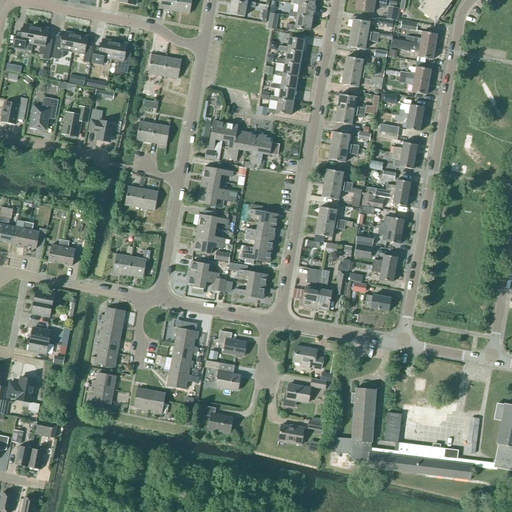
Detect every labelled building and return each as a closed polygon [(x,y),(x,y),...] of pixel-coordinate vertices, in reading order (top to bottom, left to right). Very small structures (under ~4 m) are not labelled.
[(175,12),(176,0),(161,0),(159,9),(175,12)] [(176,0),(175,12),(190,14),(192,0),(176,0)] [(385,8),(386,0),(370,0),(371,0),(370,0),(356,0),(355,10),(373,13),(374,6),(385,8)] [(420,0),(418,3),(422,5),(419,9),(435,22),(440,16),(443,18),(452,6),(449,4),(451,0),(420,0)] [(255,4),(247,2),(247,4),(232,1),(229,14),(245,17),(246,7),(254,8),(255,4)] [(312,19),(314,6),(299,4),(299,6),(297,13),(289,12),(288,17),(297,18),(297,16),(312,19)] [(399,9),(389,7),(387,19),(397,21),(399,9)] [(278,15),(270,14),(267,29),(276,30),(278,15)] [(310,32),(312,19),(297,16),(297,18),(295,26),(287,24),(286,29),(295,31),(295,29),(310,32)] [(392,28),(393,21),(379,18),(378,26),(392,28)] [(350,34),(378,39),(379,34),(371,32),(371,34),(368,33),(370,23),(353,20),(350,34)] [(416,31),(417,25),(402,22),(401,29),(416,31)] [(36,27),(24,25),(22,33),(17,32),(14,48),(31,52),(33,45),(36,27)] [(36,27),(33,45),(40,46),(39,53),(44,54),(43,59),(48,60),(52,43),(46,42),(49,30),(36,27)] [(72,52),(76,35),(63,32),(61,45),(55,44),(52,58),(59,60),(59,57),(63,58),(65,51),(72,52)] [(420,45),(435,48),(437,35),(422,32),(421,39),(406,37),(405,42),(420,45)] [(377,43),(378,39),(350,34),(348,48),(365,50),(366,40),(370,41),(370,42),(377,43)] [(76,35),(72,52),(84,55),(83,62),(89,63),(91,51),(85,50),(88,37),(76,35)] [(287,51),(302,54),(304,41),(289,38),(287,48),(279,47),(278,51),(286,53),(287,51)] [(111,60),(115,42),(102,40),(100,52),(94,51),(92,64),(98,65),(99,58),(111,60)] [(420,45),(405,42),(392,40),(391,48),(408,51),(409,50),(419,51),(418,58),(425,59),(433,60),(435,48),(420,45)] [(115,42),(111,60),(119,61),(118,68),(122,69),(122,73),(127,74),(130,61),(124,60),(127,45),(115,42)] [(386,59),(387,52),(376,50),(374,57),(386,59)] [(300,66),(302,54),(287,51),(286,53),(285,60),(277,59),(276,64),(284,65),(284,63),(300,66)] [(163,77),(166,58),(151,56),(148,74),(163,77)] [(344,71),(371,76),(372,71),(365,70),(364,71),(361,71),(363,60),(346,57),(344,71)] [(386,68),(394,69),(396,59),(387,57),(386,68)] [(166,58),(163,77),(178,79),(181,61),(166,58)] [(298,78),(300,66),(284,63),(284,65),(283,73),(275,71),(274,76),(282,77),(282,76),(298,78)] [(21,67),(7,64),(5,71),(20,74),(21,67)] [(414,80),(429,83),(431,70),(423,69),(416,67),(415,75),(400,72),(400,73),(397,72),(397,70),(394,69),(386,68),(385,75),(399,78),(398,83),(405,84),(406,79),(414,80)] [(383,78),(384,72),(376,70),(375,77),(383,78)] [(370,81),(371,76),(344,71),(341,85),(358,88),(360,78),(363,78),(363,79),(370,81)] [(87,75),(76,73),(74,81),(85,83),(87,75)] [(296,91),(298,78),(282,76),(282,77),(281,85),(273,84),(272,88),(280,90),(280,88),(296,91)] [(99,82),(88,80),(87,87),(97,89),(106,91),(107,86),(98,84),(99,82)] [(427,95),(429,83),(414,80),(411,93),(427,95)] [(398,88),(387,86),(385,93),(397,96),(398,88)] [(293,103),(296,91),(280,88),(280,90),(279,98),(270,96),(270,101),(278,102),(278,100),(293,103)] [(108,92),(96,90),(95,97),(106,99),(108,92)] [(395,105),(397,96),(385,94),(385,95),(382,94),(380,102),(395,105)] [(337,109),(365,114),(365,109),(358,108),(358,109),(354,108),(356,98),(340,95),(337,109)] [(55,120),(58,101),(44,98),(42,108),(34,106),(30,128),(46,131),(48,119),(55,120)] [(24,120),(27,100),(20,99),(19,105),(4,102),(1,122),(16,125),(17,119),(24,120)] [(291,116),(293,103),(278,100),(278,102),(276,110),(268,109),(267,113),(276,115),(276,113),(291,116)] [(399,116),(422,120),(424,108),(410,105),(408,114),(405,114),(405,111),(400,110),(399,116)] [(268,108),(259,107),(257,115),(267,117),(268,108)] [(87,122),(89,110),(80,108),(78,116),(67,114),(63,134),(77,137),(81,121),(87,122)] [(364,118),(365,114),(337,109),(335,123),(351,126),(353,115),(357,116),(356,117),(364,118)] [(422,120),(399,116),(395,115),(394,121),(407,123),(405,130),(420,132),(422,120)] [(100,122),(91,120),(89,132),(98,134),(97,140),(110,143),(113,124),(100,121),(100,122)] [(222,141),(225,124),(213,121),(208,150),(213,151),(215,140),(222,141)] [(151,143),(154,125),(139,123),(136,141),(151,143)] [(207,148),(211,126),(202,124),(198,146),(207,148)] [(236,132),(237,132),(238,126),(225,124),(222,141),(229,143),(227,154),(232,154),(236,132)] [(154,125),(151,143),(166,146),(169,128),(154,125)] [(385,133),(398,135),(399,128),(381,125),(380,132),(385,133)] [(248,134),(237,132),(236,132),(232,154),(231,160),(236,161),(238,150),(245,151),(248,134)] [(330,146),(358,151),(359,147),(351,145),(351,146),(348,146),(350,135),(333,132),(330,146)] [(369,141),(371,135),(371,134),(368,134),(359,132),(358,139),(369,141)] [(397,141),(398,135),(385,133),(384,139),(397,141)] [(255,165),(260,136),(248,134),(245,151),(252,153),(250,164),(255,165)] [(260,136),(255,165),(260,165),(262,154),(269,156),(273,138),(260,136)] [(392,153),(415,158),(418,145),(403,143),(402,149),(393,148),(392,153)] [(368,153),(358,151),(330,146),(328,160),(345,163),(347,153),(350,153),(350,155),(359,156),(359,157),(367,159),(368,153)] [(413,170),(415,158),(392,153),(391,159),(394,160),(393,167),(399,168),(400,167),(413,170)] [(381,171),(382,164),(371,162),(369,169),(381,171)] [(202,180),(219,183),(221,176),(232,178),(233,172),(204,167),(202,180)] [(324,184),(351,189),(352,184),(345,183),(345,184),(341,183),(343,173),(326,170),(324,184)] [(394,181),(395,173),(383,171),(382,179),(394,181)] [(218,190),(219,183),(202,180),(200,192),(228,197),(229,191),(218,190)] [(385,191),(409,195),(411,183),(396,180),(395,186),(386,185),(385,191)] [(351,193),(351,189),(324,184),(321,198),(338,201),(340,190),(343,191),(343,192),(351,193)] [(140,208),(143,190),(128,188),(125,206),(140,208)] [(409,195),(385,191),(368,188),(367,194),(364,194),(362,205),(372,207),(374,196),(391,199),(391,198),(393,199),(392,205),(407,207),(409,195)] [(143,190),(140,208),(155,211),(158,193),(143,190)] [(228,202),(228,197),(200,192),(198,204),(215,207),(216,200),(228,202)] [(373,215),(374,209),(362,206),(360,213),(373,215)] [(317,222),(345,226),(346,222),(338,220),(338,222),(334,221),(336,211),(320,208),(317,222)] [(12,244),(16,228),(7,226),(8,224),(9,225),(10,219),(11,220),(13,210),(7,209),(0,242),(12,244)] [(258,225),(275,228),(278,215),(262,212),(249,210),(248,215),(259,217),(258,225)] [(197,227),(215,231),(216,224),(227,226),(228,220),(216,218),(203,216),(200,215),(197,227)] [(379,229),(402,233),(404,220),(390,218),(388,227),(385,227),(385,224),(380,223),(379,229)] [(24,247),(29,223),(24,222),(23,228),(24,228),(24,230),(16,228),(12,244),(24,247)] [(344,231),(345,226),(317,222),(315,235),(331,238),(333,228),(337,229),(336,230),(344,231)] [(29,223),(24,247),(36,249),(37,246),(43,248),(47,230),(40,229),(40,233),(31,231),(31,229),(32,230),(34,224),(29,223)] [(273,239),(275,228),(258,225),(257,231),(246,229),(245,234),(273,239)] [(214,238),(215,231),(197,227),(195,240),(224,245),(225,241),(225,239),(214,238)] [(400,245),(402,233),(379,229),(378,234),(387,236),(386,242),(400,245)] [(271,252),(273,239),(245,234),(244,239),(255,241),(254,248),(271,252)] [(370,246),(372,239),(358,237),(356,244),(370,246)] [(60,264),(65,241),(60,240),(59,245),(60,246),(60,247),(51,246),(48,262),(60,264)] [(223,250),(224,245),(195,240),(193,252),(211,255),(212,248),(223,250)] [(65,241),(60,264),(72,267),(75,250),(67,249),(67,247),(68,247),(69,242),(65,241)] [(336,245),(327,244),(325,254),(330,255),(331,254),(335,254),(336,245)] [(369,259),(370,255),(371,248),(356,245),(354,257),(369,259)] [(269,264),(271,252),(254,248),(252,255),(241,253),(240,259),(245,260),(255,261),(269,264)] [(229,263),(230,254),(215,252),(214,260),(229,263)] [(128,276),(131,258),(116,255),(113,274),(128,276)] [(393,282),(398,258),(383,255),(382,262),(373,260),(371,272),(376,273),(378,270),(381,271),(379,280),(393,282)] [(131,258),(128,276),(143,279),(146,260),(131,258)] [(338,271),(347,273),(350,261),(345,260),(344,265),(339,265),(338,271)] [(189,274),(218,280),(219,274),(208,272),(209,265),(191,262),(189,274)] [(218,280),(226,281),(228,269),(220,267),(219,274),(218,280)] [(321,279),(320,279),(322,272),(309,269),(306,283),(315,285),(314,289),(305,287),(302,307),(315,309),(318,290),(319,290),(321,279)] [(247,285),(265,288),(267,275),(238,270),(237,276),(249,278),(247,285)] [(318,290),(315,309),(328,312),(331,292),(326,291),(330,272),(322,270),(322,272),(320,279),(321,279),(319,290),(318,290)] [(346,297),(348,284),(346,283),(347,273),(338,271),(336,282),(338,282),(336,295),(346,297)] [(226,281),(218,280),(189,274),(187,287),(205,290),(206,283),(212,284),(211,291),(224,293),(226,281)] [(361,283),(363,276),(351,274),(350,281),(361,283)] [(364,293),(365,291),(366,285),(354,283),(352,291),(364,293)] [(263,300),(265,288),(247,285),(246,292),(235,290),(234,295),(263,300)] [(34,303),(52,306),(53,299),(59,301),(60,296),(36,291),(34,303)] [(373,297),(364,295),(363,302),(372,304),(371,309),(388,312),(390,299),(373,296),(373,297)] [(49,318),(52,306),(34,303),(32,314),(49,318)] [(104,323),(122,327),(125,312),(107,308),(105,316),(103,316),(101,323),(104,323)] [(175,344),(193,347),(194,340),(197,340),(198,332),(196,332),(197,325),(183,322),(181,329),(177,329),(175,344)] [(120,341),(122,327),(104,323),(102,330),(100,330),(99,337),(101,337),(120,341)] [(67,346),(70,329),(53,326),(52,332),(63,334),(61,345),(67,346)] [(31,340),(48,343),(51,332),(33,328),(31,340)] [(244,357),(246,343),(230,340),(232,334),(220,332),(218,344),(225,346),(223,354),(236,356),(236,357),(241,358),(241,357),(244,357)] [(117,355),(120,341),(101,337),(100,345),(97,344),(96,351),(99,351),(117,355)] [(46,355),(48,343),(31,340),(28,351),(46,355)] [(195,348),(193,347),(175,344),(172,358),(190,362),(192,354),(194,355),(195,348)] [(321,370),(323,359),(316,357),(317,350),(295,347),(293,362),(310,365),(309,368),(321,370)] [(114,368),(117,355),(99,351),(97,359),(95,358),(94,365),(114,368)] [(217,361),(218,353),(210,351),(209,360),(217,361)] [(193,362),(190,362),(172,358),(169,372),(188,376),(189,368),(192,369),(193,362)] [(219,371),(220,364),(206,361),(205,368),(219,371)] [(190,376),(188,376),(169,372),(167,387),(185,390),(187,382),(189,383),(190,376)] [(92,388),(95,388),(113,392),(116,377),(97,373),(96,381),(94,381),(92,388)] [(237,391),(240,377),(218,373),(216,387),(237,391)] [(30,403),(35,380),(21,378),(20,385),(10,383),(7,397),(17,399),(17,400),(22,401),(22,399),(30,401),(30,403)] [(325,389),(326,382),(312,380),(310,387),(325,389)] [(289,385),(287,396),(285,395),(283,406),(293,408),(294,401),(308,404),(311,389),(289,385)] [(95,388),(93,395),(91,395),(90,402),(110,405),(113,392),(95,388)] [(148,413),(148,410),(152,392),(137,389),(134,408),(142,409),(141,412),(148,413)] [(395,443),(394,452),(371,449),(371,443),(375,390),(356,389),(355,394),(352,394),(351,404),(355,404),(352,439),(333,438),(332,453),(349,454),(351,457),(351,462),(368,464),(368,468),(470,480),(472,467),(496,470),(496,468),(511,471),(511,405),(504,404),(504,405),(497,404),(493,420),(501,422),(496,445),(498,445),(494,464),(457,460),(458,451),(398,444),(401,415),(386,413),(383,442),(395,443)] [(152,392),(148,410),(156,412),(155,414),(162,415),(165,394),(152,392)] [(230,434),(233,418),(214,415),(215,409),(202,407),(201,415),(210,417),(208,430),(230,434)] [(476,454),(480,419),(470,417),(466,453),(476,454)] [(324,432),(325,425),(309,422),(308,429),(324,432)] [(55,439),(57,426),(37,423),(36,429),(47,431),(46,437),(55,439)] [(294,428),(281,426),(278,442),(301,446),(304,429),(294,427),(294,428)] [(21,444),(23,432),(14,431),(12,443),(21,444)] [(0,448),(6,450),(8,438),(0,436),(0,448)] [(28,467),(31,450),(30,449),(19,447),(16,465),(27,467),(28,467)] [(29,468),(40,470),(44,448),(39,447),(38,451),(32,450),(31,450),(28,467),(29,468)] [(0,511),(3,511),(10,511),(14,496),(2,493),(0,502),(0,511)] [(33,511),(36,500),(25,498),(21,511),(33,511)]
